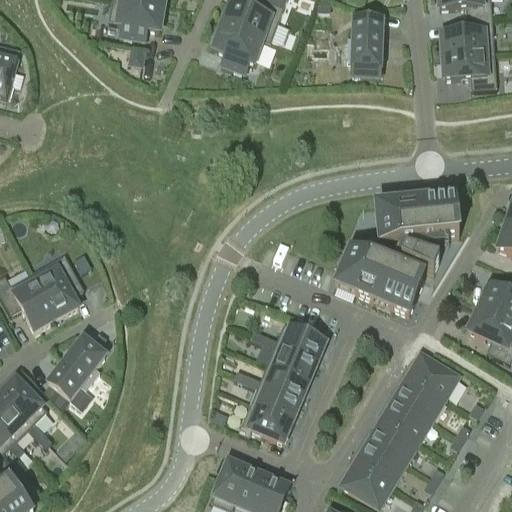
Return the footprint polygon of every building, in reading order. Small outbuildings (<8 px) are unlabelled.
[(113,0),(112,4),(163,13),(165,0),(113,0)] [(222,32),(262,47),(270,50),(288,1),(283,0),(260,0),(254,17),(230,8),(222,32)] [(466,26),(491,25),(489,0),(437,0),(439,16),(465,14),(466,26)] [(163,13),(112,4),(108,29),(122,31),(119,44),(145,48),(147,35),(159,37),(163,13)] [(317,18),(330,19),(330,8),(317,8),(317,18)] [(491,25),(466,26),(466,39),(440,41),(442,63),(494,60),(491,25)] [(378,84),(380,28),(353,27),(353,45),(347,45),(346,68),(352,68),(351,83),(378,84)] [(262,47),(222,32),(213,55),(225,59),(220,72),(244,81),(249,68),(253,70),(262,47)] [(12,93),(10,93),(19,58),(0,52),(0,106),(6,108),(7,103),(9,104),(12,93)] [(128,71),(143,73),(145,57),(130,55),(128,71)] [(494,60),(442,63),(443,86),(469,84),(470,97),(496,95),(494,60)] [(379,252),(459,244),(455,203),(375,212),(379,252)] [(511,234),(504,232),(496,256),(511,261),(511,234)] [(350,255),(335,292),(409,323),(424,286),(350,255)] [(406,258),(401,269),(433,282),(438,271),(406,258)] [(30,281),(56,327),(78,314),(72,304),(83,297),(64,262),(30,281)] [(11,288),(27,280),(21,267),(5,275),(11,288)] [(56,327),(30,281),(10,293),(4,283),(0,285),(0,305),(10,323),(21,316),(34,339),(56,327)] [(477,314),(511,330),(511,301),(511,302),(488,291),(477,314)] [(511,363),(511,330),(477,314),(467,337),(490,348),(485,360),(508,371),(511,363)] [(274,352),(316,369),(324,349),(282,331),(275,348),(274,352)] [(253,338),(249,346),(261,351),(264,343),(253,338)] [(99,379),(95,376),(104,364),(97,358),(106,347),(98,340),(89,352),(83,347),(48,392),(76,414),(88,400),(85,397),(99,379)] [(265,372),(307,390),(316,369),(274,352),(275,348),(264,343),(261,351),(272,356),(265,372)] [(406,383),(444,406),(457,384),(419,361),(406,383)] [(244,391),(255,396),(257,392),(299,409),(307,390),(265,372),(259,388),(247,383),(244,391)] [(232,386),(244,391),(247,383),(236,378),(232,386)] [(393,405),(431,428),(444,406),(406,383),(393,405)] [(0,400),(0,403),(31,434),(28,437),(36,446),(43,440),(34,431),(47,419),(15,386),(0,400)] [(249,412),(291,429),(299,409),(257,392),(255,396),(249,412)] [(0,433),(15,449),(28,437),(31,434),(0,403),(0,433)] [(431,428),(393,405),(380,427),(417,449),(431,428)] [(468,421),(475,426),(482,415),(474,410),(468,421)] [(291,429),(249,412),(237,440),(247,444),(250,437),(282,450),(291,429)] [(417,449),(380,427),(367,448),(404,471),(417,449)] [(455,442),(462,447),(468,436),(461,432),(455,442)] [(15,449),(0,433),(0,464),(9,456),(18,465),(24,459),(15,449)] [(76,439),(56,458),(66,469),(86,450),(76,439)] [(43,440),(36,446),(45,455),(51,449),(43,440)] [(462,447),(455,442),(448,453),(455,458),(462,447)] [(404,471),(367,448),(354,470),(391,492),(404,471)] [(233,511),(248,477),(227,468),(210,510),(213,511),(233,511)] [(379,511),(391,492),(354,470),(340,492),(373,511),(379,511)] [(428,485),(436,490),(442,479),(435,475),(428,485)] [(248,477),(233,511),(256,511),(268,485),(248,477)] [(268,485),(256,511),(280,511),(288,494),(268,485)] [(436,490),(428,485),(422,496),(429,501),(436,490)] [(25,511),(7,489),(0,494),(0,511),(25,511)]
